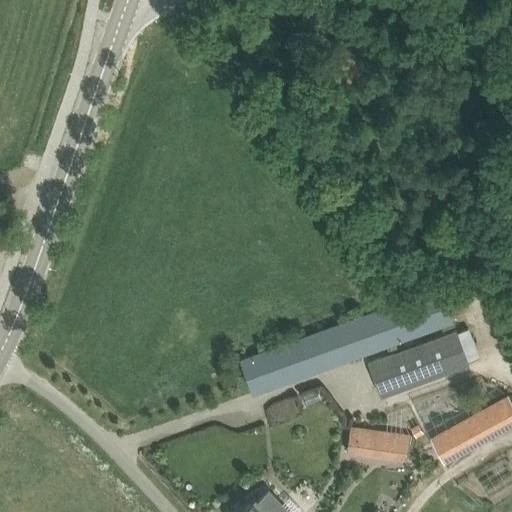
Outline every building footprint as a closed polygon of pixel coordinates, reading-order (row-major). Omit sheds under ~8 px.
[(386,344),(395,341),(452,320),(440,287),(241,359),(253,392),(386,344)] [(458,328),(398,349),(395,341),(386,344),(389,353),(369,360),(381,395),(470,363),(458,328)] [(466,445),(454,421),(431,434),(443,457),(466,445)] [(419,422),(411,427),(417,437),(424,433),(419,422)] [(410,434),(350,425),(346,452),(406,461),(410,434)] [(292,511),(270,488),(258,499),(256,497),(239,511),(292,511)]
